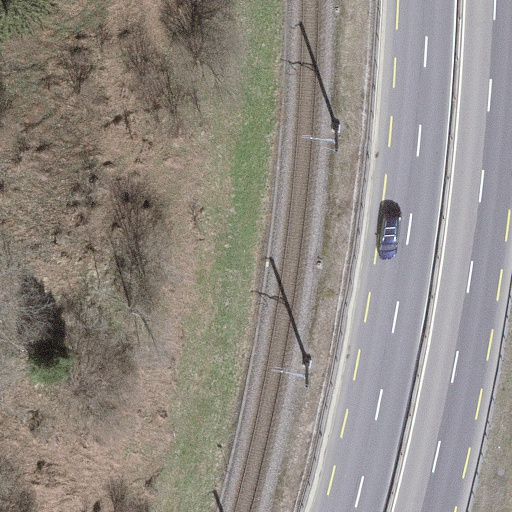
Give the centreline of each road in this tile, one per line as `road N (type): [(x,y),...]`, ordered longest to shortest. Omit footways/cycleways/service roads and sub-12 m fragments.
road 1 (primary): [(423,0),(405,218),(348,511)]
road 2 (primary): [(429,511),(477,267),(500,0)]
